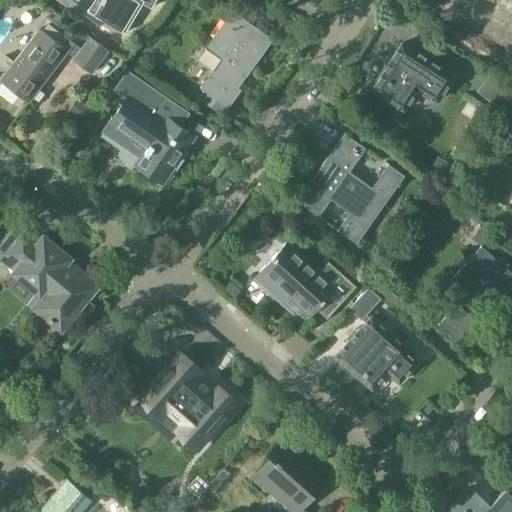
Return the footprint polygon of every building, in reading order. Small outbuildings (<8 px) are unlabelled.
[(101,0),(100,2),(101,3),(95,14),(88,10),(87,11),(124,33),(125,32),(122,30),(139,1),(151,8),(155,0),(101,0)] [(442,0),(441,3),(441,4),(440,6),(454,14),(460,4),(467,9),(471,0),(442,0)] [(206,48),(198,59),(212,69),(216,72),(210,81),(206,78),(199,87),(202,89),(208,93),(202,101),(219,113),(225,106),(228,108),(241,90),(238,87),(242,81),(246,76),(272,40),(232,11),(206,48)] [(90,37),(81,49),(48,23),(42,30),(41,29),(31,41),(23,36),(15,46),(23,52),(15,62),(5,54),(0,60),(0,79),(1,80),(29,102),(66,53),(74,59),(93,72),(108,51),(90,37)] [(402,43),(373,89),(404,108),(417,87),(437,100),(453,75),(402,43)] [(130,54),(126,60),(138,68),(142,62),(130,54)] [(110,122),(130,135),(124,144),(141,156),(136,163),(156,177),(167,161),(176,167),(187,152),(180,146),(190,132),(168,117),(165,121),(154,113),(166,96),(128,70),(115,88),(128,97),(110,122)] [(511,90),(491,73),(476,92),(498,110),(511,93),(511,90)] [(81,100),(72,113),(82,120),(91,107),(81,100)] [(357,243),(406,175),(390,164),(373,187),(350,171),(367,147),(345,132),(296,200),(318,215),(331,197),(351,211),(338,229),(357,243)] [(22,223),(0,249),(0,254),(17,269),(15,272),(40,293),(41,292),(45,295),(35,307),(62,329),(98,286),(67,260),(70,257),(44,236),(42,239),(22,223)] [(482,226),(471,238),(481,246),(492,234),(482,226)] [(287,241),(255,277),(281,301),(288,294),(310,314),(316,308),(327,318),(356,286),(329,261),(320,271),(287,241)] [(488,311),(511,284),(511,273),(481,246),(451,280),(464,292),(456,302),(447,294),(436,306),(445,314),(437,323),(455,339),(474,317),(471,315),(480,304),(488,311)] [(406,304),(378,279),(370,288),(398,312),(406,304)] [(368,287),(349,308),(361,318),(362,318),(366,322),(337,354),(336,355),(337,356),(348,365),(347,365),(349,367),(349,366),(359,375),(359,376),(360,377),(370,386),(372,387),(373,386),(386,370),(397,380),(397,381),(399,382),(400,380),(416,362),(417,361),(416,360),(405,350),(407,348),(405,347),(372,317),(371,316),(370,317),(370,318),(365,314),(380,298),(368,287)] [(181,353),(141,397),(162,415),(167,409),(183,423),(177,429),(179,431),(197,447),(237,403),(216,385),(212,390),(196,377),(201,371),(181,353)] [(426,405),(422,409),(426,413),(430,409),(426,405)] [(304,511),(301,509),(311,499),(307,496),(323,478),(278,439),(267,453),(270,455),(252,476),(292,511),(304,511)] [(76,511),(88,499),(68,481),(41,511),(37,511),(35,510),(33,511),(76,511)] [(511,511),(511,495),(503,488),(489,504),(469,487),(447,511),(511,511)]
